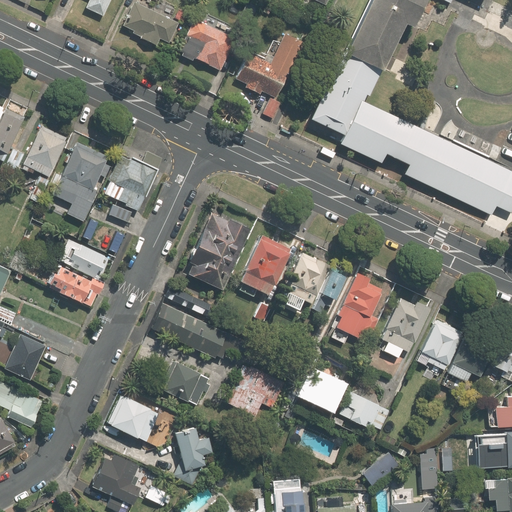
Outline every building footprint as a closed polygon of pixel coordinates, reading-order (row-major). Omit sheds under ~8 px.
[(88,0),(85,7),(103,15),(109,0),(88,0)] [(373,0),(348,53),(383,70),(385,71),(408,24),(415,28),(428,0),(373,0)] [(169,41),(178,21),(134,1),(123,24),(140,33),(139,35),(156,44),(160,37),(169,41)] [(188,14),(179,9),(174,19),(183,24),(188,14)] [(179,50),(220,69),(235,37),(194,18),(179,50)] [(260,90),(276,97),(302,41),(284,33),(270,63),(248,53),(236,79),(245,83),(244,86),(259,93),(260,90)] [(370,96),(383,70),(348,53),(345,51),(312,119),(345,135),(362,100),(365,101),(368,95),(370,96)] [(511,171),(365,101),(362,100),(345,135),(341,144),(382,163),(386,154),(409,165),(405,174),(492,215),(497,206),(511,213),(511,171)] [(25,116),(6,108),(0,120),(0,160),(3,162),(25,116)] [(23,164),(48,176),(67,136),(41,124),(23,164)] [(99,174),(106,177),(112,164),(105,161),(106,158),(74,144),(51,193),(72,203),(67,212),(84,220),(98,189),(93,187),(99,174)] [(14,166),(21,151),(13,148),(6,163),(14,166)] [(104,194),(137,209),(155,170),(122,155),(104,194)] [(39,176),(29,198),(37,202),(47,180),(39,176)] [(131,212),(112,203),(108,212),(127,221),(131,212)] [(183,272),(222,290),(250,230),(211,212),(183,272)] [(252,296),(256,287),(268,293),(288,250),(259,237),(240,280),(242,281),(238,290),(252,296)] [(109,257),(67,239),(58,260),(99,279),(109,257)] [(327,264),(301,252),(283,290),(309,302),(327,264)] [(0,293),(11,269),(0,264),(0,293)] [(47,284),(90,304),(100,284),(57,264),(47,284)] [(344,275),(330,269),(312,308),(319,311),(323,304),(328,307),(332,298),(334,299),(344,275)] [(370,278),(356,272),(336,315),(339,316),(334,326),(358,337),(380,291),(367,285),(370,278)] [(166,297),(206,315),(211,305),(177,288),(174,294),(169,291),(166,297)] [(400,298),(381,339),(387,341),(385,346),(400,353),(402,348),(408,351),(428,307),(416,302),(415,305),(400,298)] [(270,306),(260,301),(253,317),(263,321),(270,306)] [(151,328),(215,357),(227,332),(163,303),(151,328)] [(16,312),(1,305),(0,307),(0,319),(10,325),(16,312)] [(447,369),(462,334),(434,321),(421,350),(429,354),(427,360),(447,369)] [(3,368),(30,380),(46,344),(19,332),(3,368)] [(494,347),(465,334),(448,371),(466,379),(470,371),(480,376),(494,347)] [(511,373),(511,343),(503,340),(492,365),(511,373)] [(208,377),(175,361),(168,376),(162,373),(156,387),(195,405),(208,377)] [(272,407),(284,382),(242,363),(224,401),(255,415),(261,402),(272,407)] [(302,394),(328,406),(338,383),(315,372),(307,390),(305,389),(299,386),(292,383),(278,413),(291,419),(302,394)] [(30,425),(42,399),(0,380),(0,403),(9,408),(6,414),(30,425)] [(339,414),(369,428),(371,425),(379,428),(388,409),(350,391),(339,414)] [(511,394),(511,405),(494,406),(495,426),(511,424),(511,394)] [(123,396),(110,423),(145,440),(158,412),(123,396)] [(0,448),(14,441),(0,415),(0,448)] [(172,476),(191,485),(200,465),(204,464),(201,454),(212,451),(209,436),(198,439),(195,427),(174,432),(181,457),(172,476)] [(511,429),(475,431),(476,466),(511,464),(511,429)] [(387,451),(361,472),(372,485),(397,464),(387,451)] [(91,486),(133,504),(142,482),(133,478),(139,464),(113,452),(110,458),(105,455),(91,486)] [(419,458),(420,487),(436,486),(434,457),(419,458)] [(495,511),(511,509),(511,475),(493,477),(494,487),(487,487),(488,500),(494,499),(495,511)] [(203,511),(219,503),(208,485),(174,505),(178,511),(203,511)] [(145,496),(161,504),(166,493),(150,486),(145,496)] [(304,511),(303,490),(281,492),(282,510),(269,511),(304,511)] [(106,507),(118,511),(126,511),(130,504),(111,495),(106,507)] [(437,511),(437,496),(423,497),(424,501),(390,503),(390,511),(437,511)] [(258,508),(252,511),(235,511),(230,505),(221,511),(265,511),(264,497),(257,498),(258,508)] [(448,511),(462,511),(462,497),(447,498),(448,511)]
